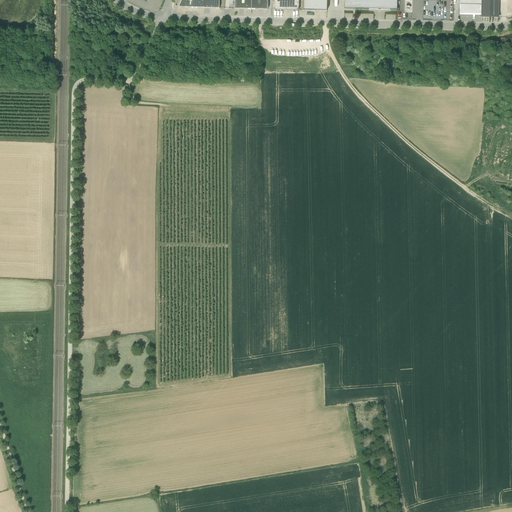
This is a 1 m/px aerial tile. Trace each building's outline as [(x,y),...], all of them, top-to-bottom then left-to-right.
[(219,0),(182,0),(188,7),(190,8),(219,8),(219,0)] [(234,0),(235,4),(235,9),(268,10),(267,0),(234,0)] [(299,10),(298,0),(274,0),(274,10),(299,10)] [(303,0),(303,10),(327,11),(327,0),(344,0),(344,9),(397,11),(397,0),(303,0)] [(469,14),(479,15),(481,15),(481,0),(459,0),(459,14),(469,14)] [(481,0),(481,17),(491,17),(498,18),(498,0),(481,0)]
